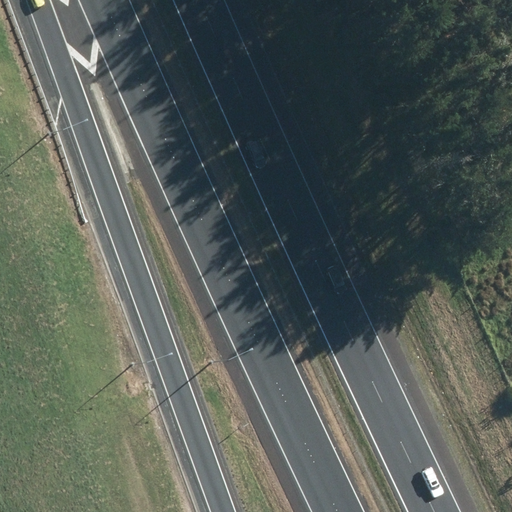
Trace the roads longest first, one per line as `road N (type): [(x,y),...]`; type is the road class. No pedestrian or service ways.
road 1 (motorway): [(199,0),(435,511)]
road 2 (motorway): [(337,511),(103,0)]
road 3 (motorway): [(221,511),(37,0)]
